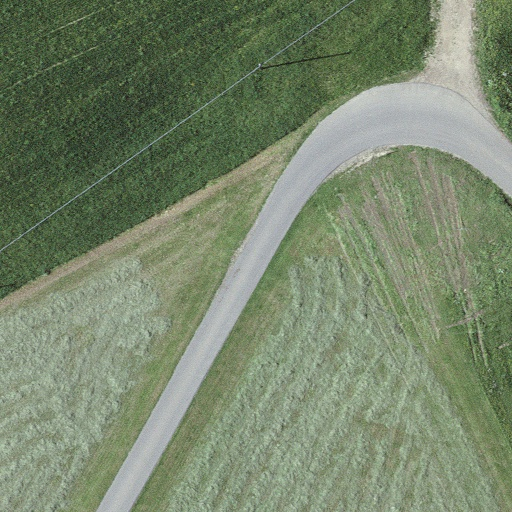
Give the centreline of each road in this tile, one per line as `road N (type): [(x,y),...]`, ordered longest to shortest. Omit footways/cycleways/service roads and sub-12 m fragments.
road 1 (unclassified): [(115,511),(284,214),(344,140),(376,123),(418,116),(457,122),(511,170)]
road 2 (track): [(449,0),(457,122)]
